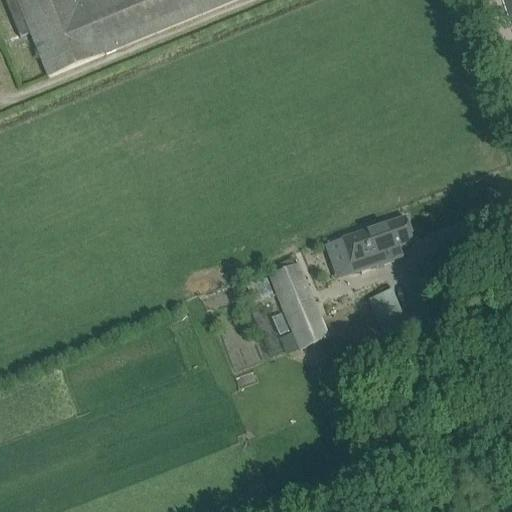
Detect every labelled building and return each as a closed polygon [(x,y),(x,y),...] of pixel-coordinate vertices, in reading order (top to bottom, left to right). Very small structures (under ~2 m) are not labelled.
[(81,0),(16,0),(48,78),(240,0),(81,0)] [(415,243),(407,223),(406,219),(342,241),(354,275),(403,258),(400,249),(415,243)] [(299,266),(268,277),(293,333),(280,339),(287,356),(330,338),(303,277),(299,267),(299,266)] [(272,295),(266,280),(247,287),(252,302),(272,295)] [(409,337),(393,292),(369,301),(385,346),(409,337)] [(288,334),(281,316),(272,320),(278,337),(288,334)]
